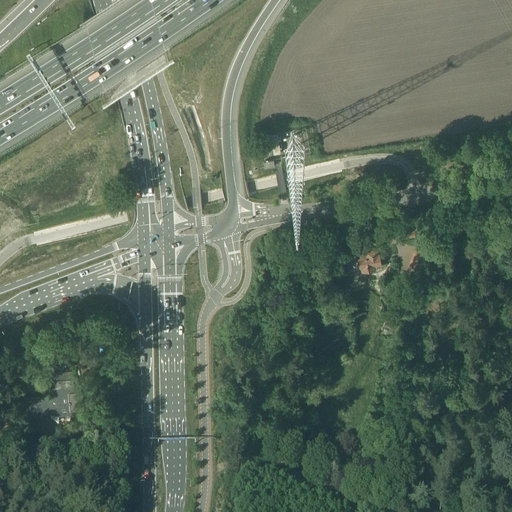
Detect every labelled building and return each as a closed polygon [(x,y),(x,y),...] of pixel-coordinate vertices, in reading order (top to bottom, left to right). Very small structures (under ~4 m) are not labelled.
[(278,135),(271,136),(274,154),(282,153),(278,135)] [(402,237),(423,234),(427,233),(426,227),(421,228),(401,231),(402,237)] [(421,246),(428,249),(431,242),(424,239),(421,246)] [(378,245),(360,248),(361,257),(357,257),(359,267),(362,266),(362,270),(375,268),(375,265),(381,264),(378,245)] [(308,351),(305,346),(300,349),(303,354),(308,351)] [(327,359),(332,362),(336,356),(331,353),(327,359)] [(27,396),(21,397),(22,415),(57,413),(57,405),(62,404),(62,403),(70,403),(70,410),(82,409),(81,391),(73,392),(73,387),(74,387),(73,378),(54,379),(55,388),(51,388),(52,395),(27,396)]
